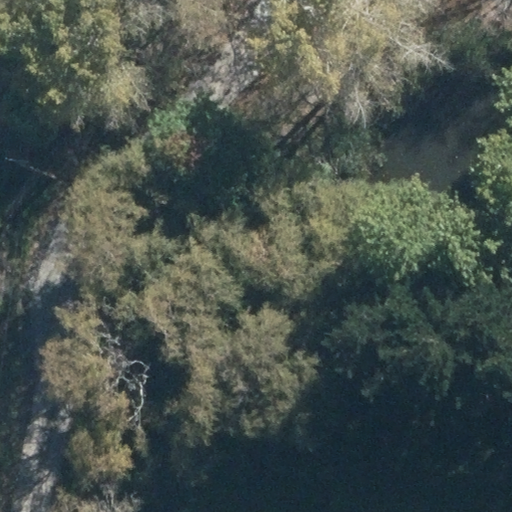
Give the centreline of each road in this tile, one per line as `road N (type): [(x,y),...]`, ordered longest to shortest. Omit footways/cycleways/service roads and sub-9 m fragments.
road 1 (track): [(324,0),(72,257),(22,511)]
road 2 (track): [(344,0),(511,76)]
